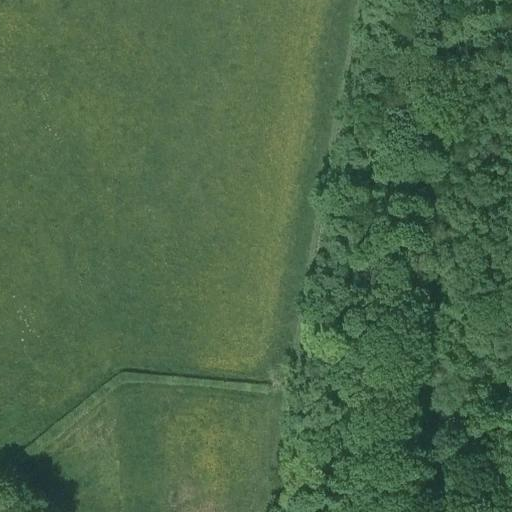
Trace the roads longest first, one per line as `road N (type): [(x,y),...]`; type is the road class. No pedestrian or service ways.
road 1 (track): [(295,511),(384,0)]
road 2 (unclassified): [(434,511),(455,459),(511,412)]
